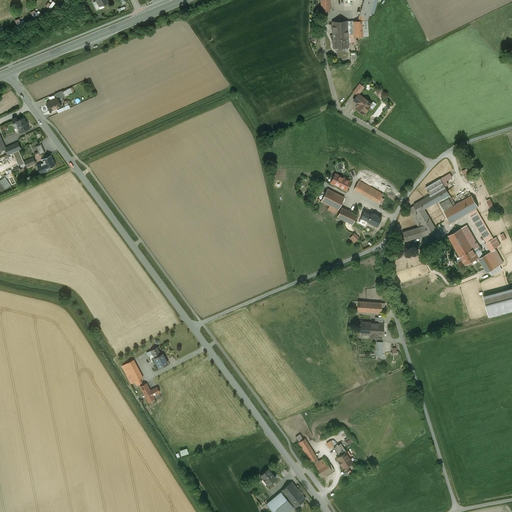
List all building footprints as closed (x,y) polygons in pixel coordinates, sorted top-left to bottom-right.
[(320,0),(321,12),(330,12),(329,0),(320,0)] [(363,0),(358,18),(358,21),(362,21),(363,37),(368,36),(367,20),(369,13),(373,0),(363,0)] [(349,21),(332,22),(333,47),(348,47),(348,37),(348,31),(347,25),(349,25),(349,21)] [(353,21),(353,31),(353,37),(363,37),(362,21),(358,21),(353,21)] [(364,87),(359,84),(354,91),(358,94),(364,87)] [(363,98),(358,94),(353,100),(358,104),(358,106),(356,108),(363,113),(364,111),(366,112),(369,107),(368,106),(370,103),(367,101),(368,100),(364,97),(363,98)] [(54,100),(46,104),(50,111),(57,108),(54,100)] [(24,118),(16,121),(16,122),(18,126),(17,126),(17,127),(20,133),(29,128),(27,125),(28,124),(27,121),(26,122),(24,118)] [(18,143),(5,148),(5,149),(8,154),(9,154),(19,149),(21,149),(18,143)] [(41,144),(35,146),(39,155),(45,153),(41,144)] [(19,149),(9,154),(12,163),(16,161),(18,166),(25,163),(24,162),(19,149)] [(51,155),(41,159),(43,163),(45,169),(47,169),(55,165),(55,164),(53,160),(51,155)] [(24,162),(25,163),(26,167),(35,163),(33,158),(24,162)] [(43,163),(37,165),(41,174),(48,171),(47,169),(45,169),(43,163)] [(464,175),(468,182),(473,180),(469,172),(464,175)] [(5,177),(0,180),(0,181),(5,189),(11,185),(7,180),(8,179),(8,178),(10,177),(9,174),(9,173),(4,176),(5,177)] [(350,182),(335,174),(331,183),(346,190),(350,182)] [(426,188),(430,195),(445,187),(440,179),(426,188)] [(358,191),(359,191),(363,184),(359,181),(354,189),(355,189),(358,191)] [(382,195),(363,184),(359,191),(378,203),(382,195)] [(414,205),(408,209),(419,227),(424,236),(428,235),(437,231),(425,210),(425,209),(438,201),(450,194),(445,187),(430,195),(414,205)] [(338,210),(340,211),(341,208),(340,207),(344,198),(327,189),(321,201),(330,206),(334,208),(338,210)] [(450,194),(438,201),(444,211),(455,205),(450,194)] [(455,205),(444,211),(451,223),(469,213),(476,208),(478,207),(472,196),(455,205)] [(340,211),(337,217),(345,221),(352,224),(357,215),(341,208),(340,211)] [(476,208),(469,213),(486,243),(493,239),(476,208)] [(370,215),(364,212),(361,218),(367,221),(377,226),(381,218),(371,213),(370,215)] [(471,245),(476,242),(466,225),(461,228),(471,245)] [(405,241),(424,236),(419,227),(402,232),(405,241)] [(478,258),(478,257),(474,250),(471,245),(461,228),(448,236),(460,258),(465,265),(478,258)] [(358,238),(354,234),(350,238),(354,242),(358,238)] [(496,237),(493,239),(486,243),(491,252),(492,252),(495,250),(494,248),(500,245),(496,237)] [(495,250),(492,252),(499,265),(503,263),(495,249),(495,250)] [(499,265),(492,252),(491,252),(487,254),(479,259),(478,257),(478,258),(479,259),(487,273),(499,265)] [(459,268),(465,265),(460,258),(455,261),(459,268)] [(511,287),(483,295),(489,317),(511,310),(511,287)] [(366,302),(357,301),(357,311),(365,312),(366,302)] [(381,303),(366,302),(365,312),(381,313),(381,303)] [(375,323),(361,322),(361,335),(383,336),(383,323),(375,323)] [(154,358),(161,354),(157,347),(146,353),(148,356),(152,354),(154,358)] [(161,354),(154,358),(159,368),(167,364),(162,354),(161,354)] [(134,359),(122,366),(131,384),(143,377),(134,359)] [(146,383),(140,386),(148,401),(154,398),(152,395),(159,392),(157,387),(150,391),(146,383)] [(303,440),(299,443),(311,463),(318,459),(307,442),(305,439),(303,440)] [(332,440),(327,443),(330,448),(335,445),(332,440)] [(346,452),(346,453),(347,453),(341,443),(333,448),(339,457),(346,452)] [(346,453),(346,452),(339,457),(337,458),(339,462),(341,465),(343,468),(352,462),(346,453)] [(324,458),(313,465),(321,478),(332,471),(328,464),(324,458)] [(260,475),(263,479),(264,479),(268,484),(268,485),(276,479),(268,469),(260,475)] [(281,491),(294,507),(294,508),(305,499),(292,482),(281,491)] [(281,492),(266,504),(272,511),(288,511),(294,508),(294,507),(281,491),(281,492)]
